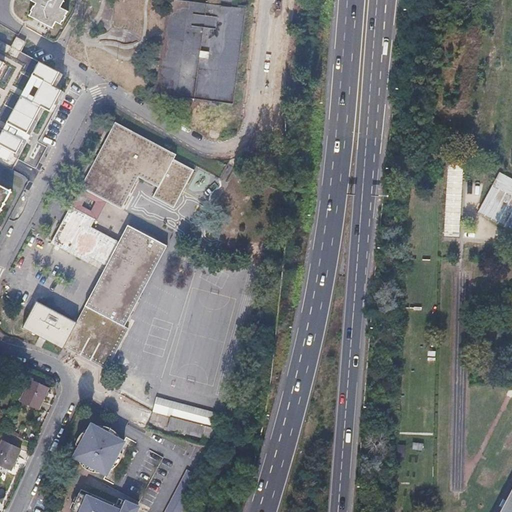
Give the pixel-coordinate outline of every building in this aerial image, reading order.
[(32,0),(30,3),(35,6),(29,19),(53,32),(57,26),(63,28),(69,16),(62,12),(68,0),(32,0)] [(166,0),(155,96),(169,98),(168,102),(179,103),(180,99),(208,103),(207,106),(218,108),(219,104),(233,106),(247,6),(239,4),(238,7),(178,0),(166,0)] [(115,124),(80,189),(105,203),(122,212),(140,179),(159,189),(176,156),(115,124)] [(459,237),(464,164),(451,163),(446,236),(459,237)] [(511,180),(500,174),(478,214),(511,232),(511,230),(511,180)] [(80,189),(69,209),(95,222),(105,203),(80,189)] [(0,210),(9,195),(0,190),(0,210)] [(95,222),(69,209),(50,245),(88,265),(91,259),(106,268),(76,324),(36,303),(23,328),(106,370),(127,330),(124,328),(167,248),(129,228),(120,245),(91,230),(95,222)] [(20,402),(38,410),(48,389),(30,381),(20,402)] [(152,412),(169,417),(219,431),(223,416),(156,397),(152,412)] [(219,431),(169,417),(166,427),(172,430),(200,438),(198,444),(215,448),(219,431)] [(127,445),(93,426),(74,460),(110,479),(127,445)] [(2,441),(0,446),(0,466),(10,471),(21,449),(2,441)] [(187,470),(165,511),(182,511),(200,478),(187,470)] [(133,511),(137,505),(119,497),(116,503),(91,493),(89,497),(86,495),(79,492),(69,511),(133,511)] [(511,511),(511,492),(501,511),(511,511)]
